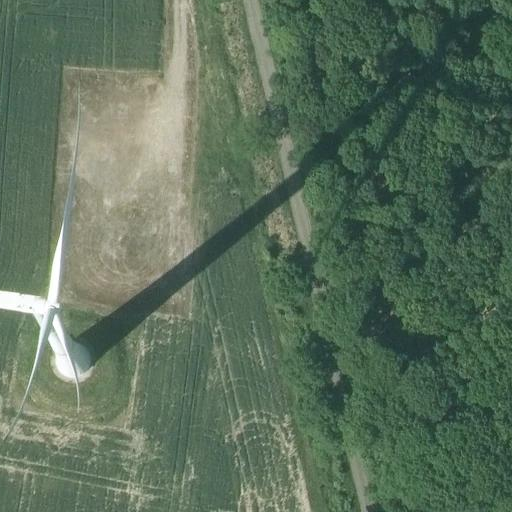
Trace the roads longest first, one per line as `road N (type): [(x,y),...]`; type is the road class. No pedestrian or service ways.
road 1 (unclassified): [(251,0),(370,511)]
road 2 (track): [(174,0),(174,81),(143,196),(96,288)]
